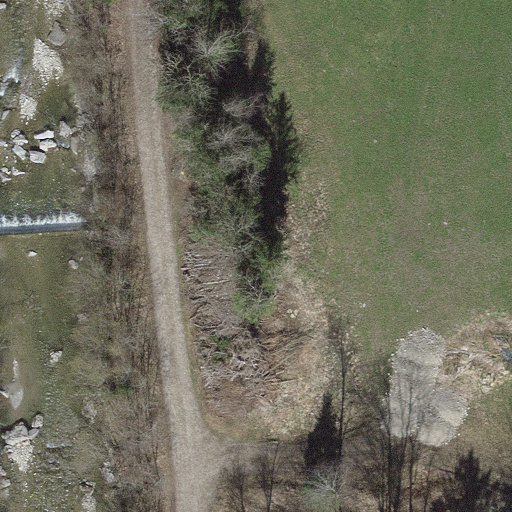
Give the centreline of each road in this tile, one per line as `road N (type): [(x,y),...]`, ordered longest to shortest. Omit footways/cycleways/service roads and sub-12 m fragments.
road 1 (track): [(187,511),(157,203),(152,0)]
road 2 (track): [(185,489),(443,437),(511,456)]
